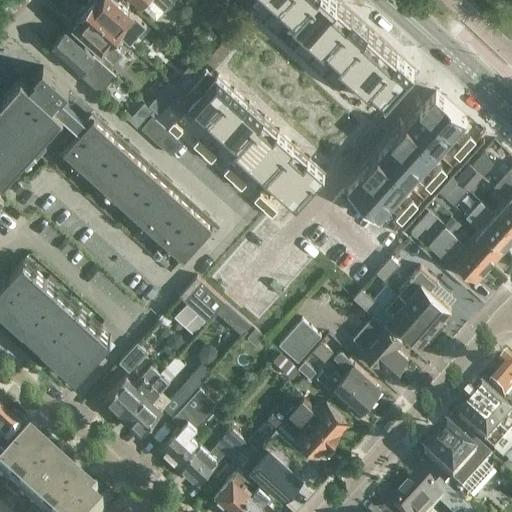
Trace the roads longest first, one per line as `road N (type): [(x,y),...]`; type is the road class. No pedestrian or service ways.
road 1 (residential): [(511,311),(326,511)]
road 2 (residential): [(450,54),(290,234)]
road 3 (residential): [(0,360),(167,511)]
